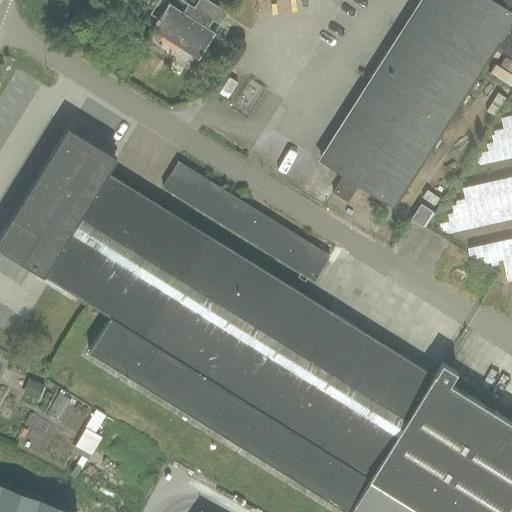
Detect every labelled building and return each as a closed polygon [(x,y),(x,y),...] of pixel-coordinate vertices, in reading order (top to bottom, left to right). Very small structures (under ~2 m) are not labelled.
[(189,5),(184,12),(170,3),(153,30),(199,60),(217,33),(209,28),(213,21),(221,25),(228,14),(206,0),(199,0),(194,8),(189,5)] [(511,57),(511,0),(424,0),(322,160),(344,174),(332,192),(348,203),(360,184),(394,206),(496,47),(511,57)] [(21,261),(112,317),(90,352),(349,511),(419,511),(421,510),(424,511),(505,511),(511,501),(511,423),(449,384),(456,373),(441,363),(434,375),(107,171),(116,156),(70,127),(0,238),(0,245),(22,259),(21,261)] [(179,161),(163,187),(315,282),(331,256),(179,161)] [(432,211),(421,204),(412,219),(423,226),(432,211)] [(33,381),(27,396),(39,400),(44,386),(33,381)] [(100,430),(109,412),(99,407),(79,443),(95,452),(105,433),(100,430)] [(0,511),(75,511),(77,507),(0,476),(0,511)]
